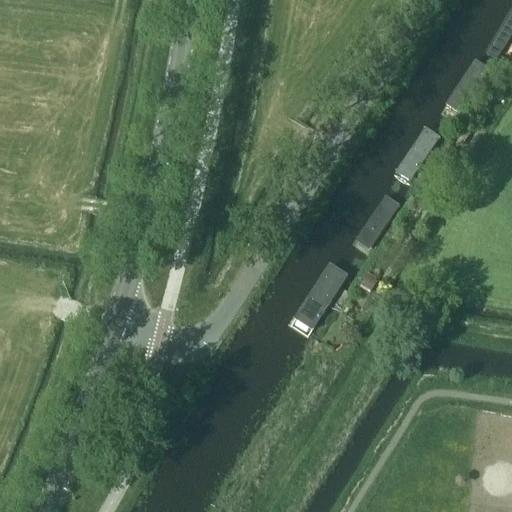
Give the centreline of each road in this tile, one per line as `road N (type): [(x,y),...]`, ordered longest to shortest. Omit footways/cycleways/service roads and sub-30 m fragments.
road 1 (unclassified): [(114,329),(187,344),(226,314),(423,0)]
road 2 (secondary): [(114,329),(169,106),(186,0)]
road 3 (secondary): [(48,511),(114,329)]
